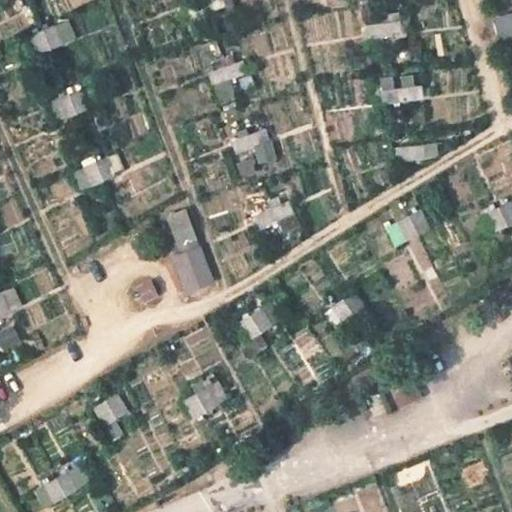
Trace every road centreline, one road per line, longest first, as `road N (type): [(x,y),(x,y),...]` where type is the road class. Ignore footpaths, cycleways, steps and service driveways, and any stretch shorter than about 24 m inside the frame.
road 1 (track): [(0,429),(497,131),(463,0)]
road 2 (track): [(203,511),(511,404)]
road 3 (unknown): [(107,366),(0,125)]
